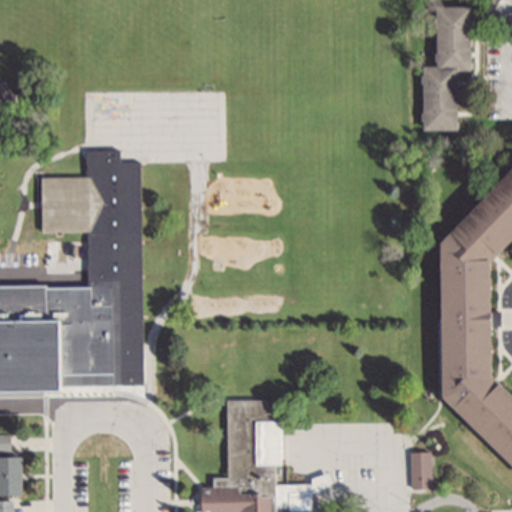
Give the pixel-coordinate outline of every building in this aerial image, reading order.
[(430,8),(432,68),(466,70),(463,7),(430,8)] [(418,66),(450,64),(455,129),(419,131),(418,66)] [(0,82),(0,99),(19,99),(19,82),(0,82)] [(88,329),(89,387),(129,386),(129,375),(140,375),(138,161),(118,162),(118,150),(84,151),(85,177),(38,177),(39,233),(86,232),(87,284),(4,285),(5,330),(88,329)] [(511,156),(511,227),(490,251),(493,367),(511,386),(511,457),(444,388),(440,232),(511,156)] [(276,511),(276,508),(306,508),(306,484),(277,483),(277,418),(273,418),(273,399),(225,399),(224,476),(210,476),(210,485),(198,485),(198,511),(276,511)] [(0,493),(21,493),(19,456),(9,456),(8,433),(0,433),(0,493)] [(11,511),(11,500),(0,499),(0,511),(11,511)]
